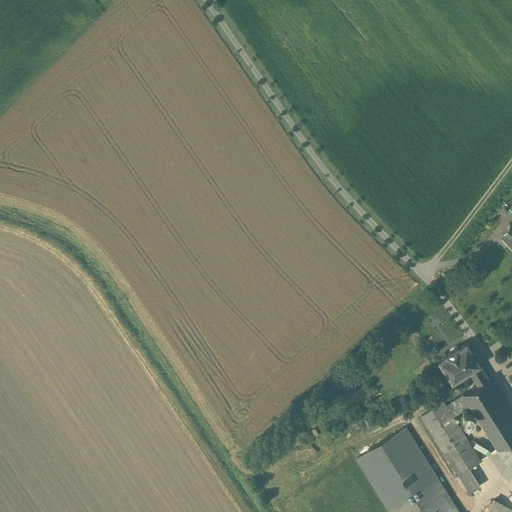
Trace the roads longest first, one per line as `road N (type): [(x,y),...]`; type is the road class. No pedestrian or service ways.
road 1 (unclassified): [(204,0),(334,183),(421,274)]
road 2 (track): [(94,0),(111,11),(0,128)]
road 3 (track): [(434,257),(511,152)]
